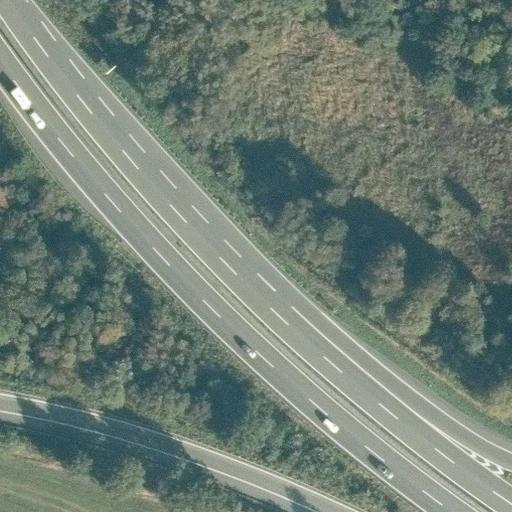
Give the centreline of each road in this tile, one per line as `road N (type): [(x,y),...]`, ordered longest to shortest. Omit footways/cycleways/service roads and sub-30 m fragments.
road 1 (motorway): [(0,58),(171,272),(286,379),(450,511)]
road 2 (motorway): [(410,430),(196,233),(6,0)]
road 3 (motorway): [(0,405),(208,460),(329,511)]
road 4 (motorway): [(511,507),(410,430)]
